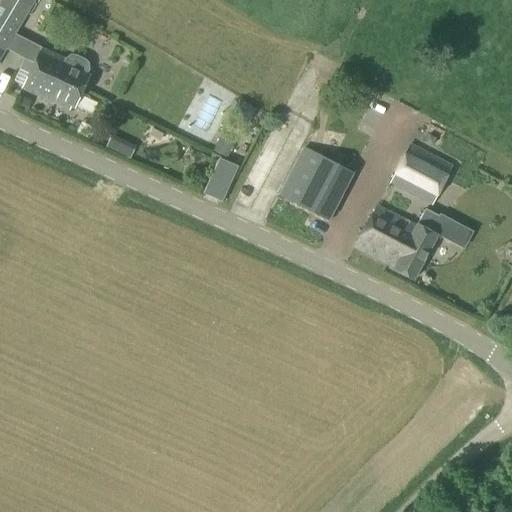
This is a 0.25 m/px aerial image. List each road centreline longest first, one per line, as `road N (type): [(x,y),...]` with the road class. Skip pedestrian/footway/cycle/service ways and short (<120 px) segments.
road 1 (tertiary): [(511,363),(397,301),(0,128)]
road 2 (unclassified): [(410,511),(511,417)]
